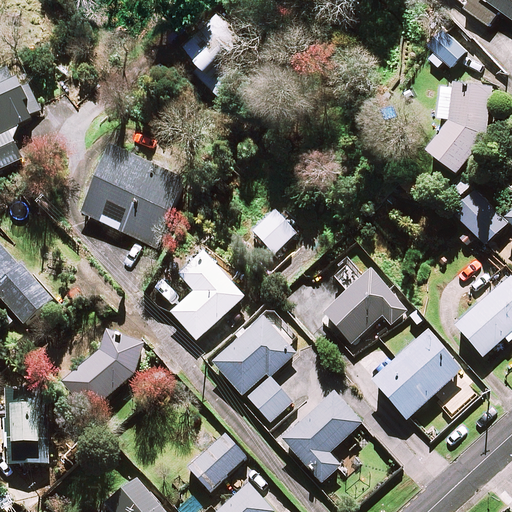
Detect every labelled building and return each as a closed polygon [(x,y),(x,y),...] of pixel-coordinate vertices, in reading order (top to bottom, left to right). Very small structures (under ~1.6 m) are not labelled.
[(511,0),(478,0),(469,11),(490,28),(503,11),(511,18),(511,0)] [(266,60),(222,15),(188,49),(205,66),(198,74),(224,101),(266,60)] [(437,53),(431,60),(441,68),(447,62),(454,69),(469,53),(446,32),(431,48),(437,53)] [(11,133),(45,116),(30,85),(20,90),(11,72),(0,77),(0,172),(24,161),(11,133)] [(463,177),(490,134),(495,93),(445,88),(443,120),(451,120),(428,153),(463,177)] [(187,186),(113,152),(84,217),(158,251),(187,186)] [(510,225),(478,192),(456,213),(488,246),(510,225)] [(298,236),(277,213),(255,233),(275,256),(298,236)] [(54,302),(0,245),(0,300),(27,328),(54,302)] [(360,249),(349,258),(362,273),(373,263),(360,249)] [(181,278),(184,281),(169,295),(177,305),(193,291),(197,296),(174,317),(198,344),(211,332),(221,342),(242,322),(233,312),(247,299),(207,254),(181,278)] [(325,319),(352,348),(385,319),(392,327),(408,313),(374,275),(325,319)] [(511,343),(511,283),(458,331),(484,361),(506,342),(509,346),(511,343)] [(296,358),(264,322),(215,366),(247,402),(249,400),(272,425),(294,405),(272,380),(296,358)] [(92,418),(137,377),(147,348),(108,334),(101,357),(66,390),(92,418)] [(463,374),(430,337),(375,386),(408,423),(463,374)] [(51,393),(2,391),(0,460),(0,466),(48,468),(51,393)] [(363,428),(337,398),(285,442),(323,486),(342,470),(330,456),(363,428)] [(248,460),(228,439),(191,472),(211,494),(248,460)] [(164,511),(139,483),(110,508),(113,511),(164,511)] [(273,511),(251,488),(225,511),(273,511)] [(193,493),(175,509),(177,511),(204,511),(208,509),(193,493)]
